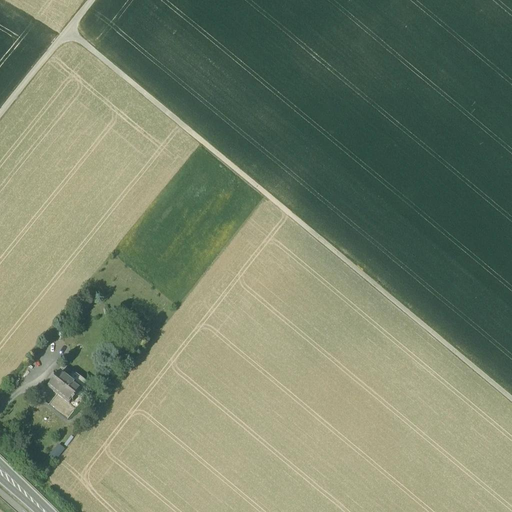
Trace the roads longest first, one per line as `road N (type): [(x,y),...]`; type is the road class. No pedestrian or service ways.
road 1 (track): [(65,29),(511,399)]
road 2 (track): [(89,0),(0,111)]
